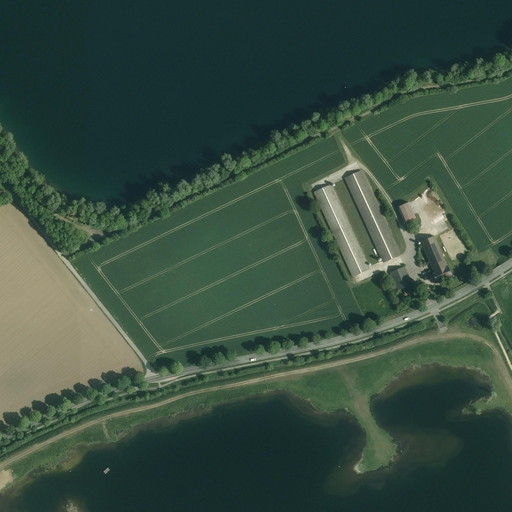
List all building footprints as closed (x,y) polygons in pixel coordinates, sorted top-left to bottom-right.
[(400,255),(361,171),(346,178),(385,262),(400,255)] [(354,275),(369,269),(330,185),(315,191),(354,275)] [(405,222),(416,217),(409,202),(398,207),(405,222)] [(448,266),(434,236),(421,242),(434,272),(448,266)] [(412,284),(404,266),(390,273),(398,290),(412,284)] [(432,273),(437,282),(452,275),(448,266),(434,272),(432,273)]
